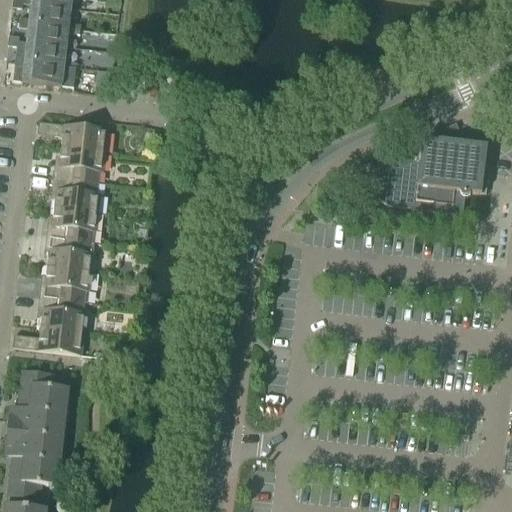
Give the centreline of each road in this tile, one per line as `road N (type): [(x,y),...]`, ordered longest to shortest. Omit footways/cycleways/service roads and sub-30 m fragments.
road 1 (tertiary): [(502,44),(302,142),(253,187)]
road 2 (tertiary): [(273,203),(316,162),(511,63)]
road 3 (tertiary): [(253,187),(224,254),(204,445)]
road 4 (residential): [(253,187),(169,115),(27,99)]
road 5 (tertiary): [(221,446),(241,281),(273,203)]
road 6 (residential): [(2,330),(27,99)]
